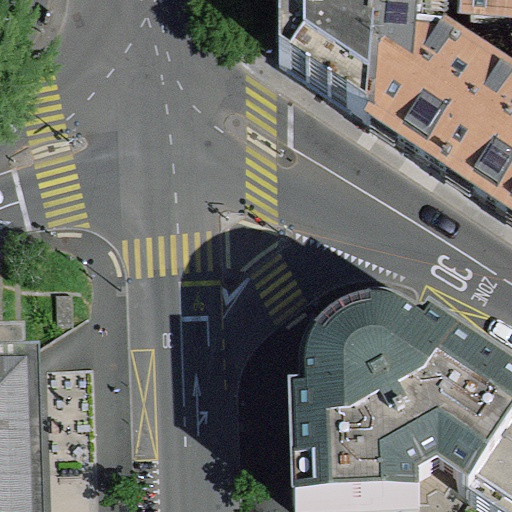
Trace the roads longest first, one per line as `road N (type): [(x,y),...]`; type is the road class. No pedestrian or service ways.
road 1 (tertiary): [(186,392),(228,336),(282,292),(324,263),(409,236)]
road 2 (tertiary): [(409,236),(261,144),(167,123)]
road 3 (tertiary): [(167,123),(186,392)]
road 4 (tertiary): [(0,173),(51,149),(167,123)]
road 5 (tertiary): [(153,0),(167,123)]
road 6 (tertiary): [(511,299),(409,236)]
road 7 (tertiary): [(186,392),(190,511)]
